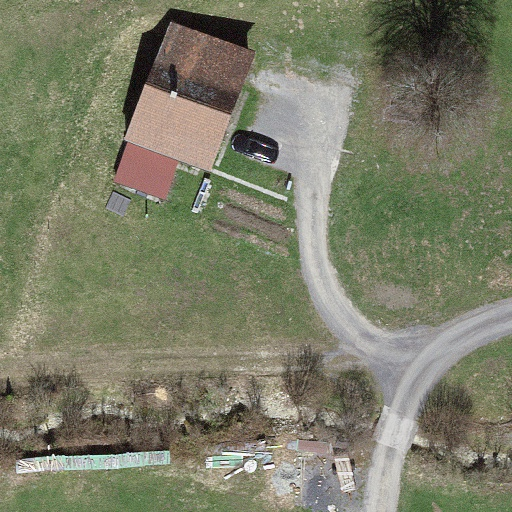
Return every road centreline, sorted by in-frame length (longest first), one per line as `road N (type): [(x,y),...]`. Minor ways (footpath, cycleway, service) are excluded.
road 1 (track): [(403,372),(312,363),(0,378)]
road 2 (track): [(403,372),(387,511)]
